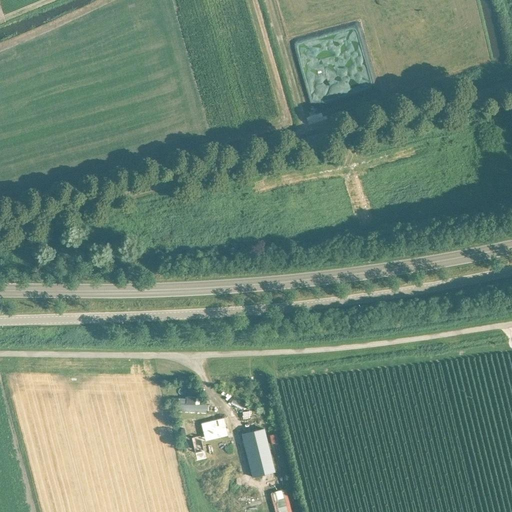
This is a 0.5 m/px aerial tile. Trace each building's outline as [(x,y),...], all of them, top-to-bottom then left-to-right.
[(211,434),(209,427),(207,418),(183,423),(188,443),(199,440),(198,437),(211,434)] [(257,430),(265,463),(282,459),(274,426),(257,430)] [(218,430),(213,436),(217,440),(223,435),(218,430)] [(227,471),(237,468),(256,464),(249,432),(220,439),(227,471)] [(238,470),(228,473),(235,505),(245,502),(238,470)]
